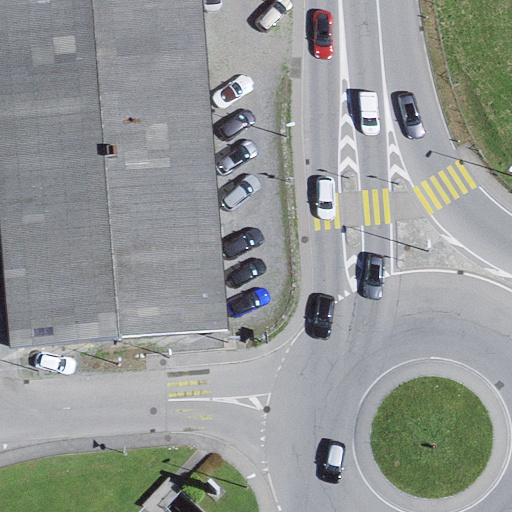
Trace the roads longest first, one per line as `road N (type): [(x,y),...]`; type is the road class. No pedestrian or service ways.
road 1 (secondary): [(347,0),(334,363)]
road 2 (residential): [(0,409),(208,401),(307,414)]
road 3 (secondary): [(382,0),(423,149),(442,188),(476,226),(511,248)]
road 4 (secondary): [(511,367),(472,336),(436,326),(399,327),(334,363)]
